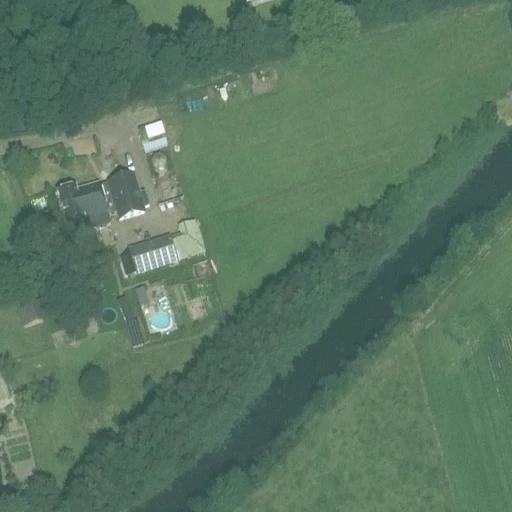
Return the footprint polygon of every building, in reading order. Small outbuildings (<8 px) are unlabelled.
[(151,127),(159,149),(181,141),(173,119),(151,127)] [(162,168),(164,163),(163,158),(158,155),(153,156),(150,161),(151,167),(156,170),(162,168)] [(135,176),(98,186),(108,216),(115,214),(117,223),(146,215),(143,206),(148,205),(144,193),(140,194),(135,176)] [(108,216),(98,186),(75,192),(75,190),(58,195),(68,230),(85,226),(86,231),(110,225),(108,216)] [(177,202),(179,212),(199,208),(198,198),(177,202)] [(180,234),(128,250),(119,259),(125,277),(203,253),(192,221),(177,225),(180,234)] [(64,314),(52,284),(38,289),(50,319),(64,314)] [(126,302),(118,305),(126,325),(134,322),(126,302)] [(16,309),(22,329),(44,322),(37,303),(16,309)]
